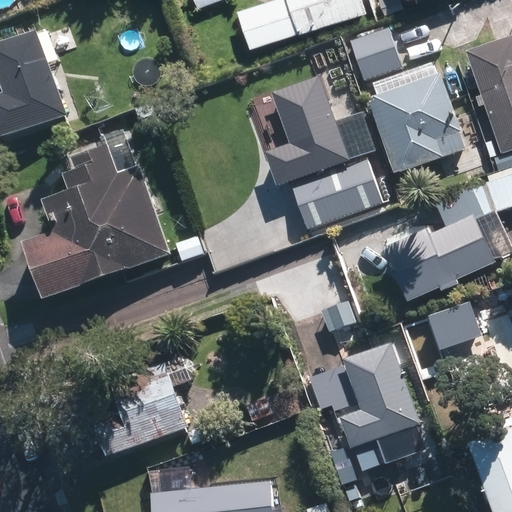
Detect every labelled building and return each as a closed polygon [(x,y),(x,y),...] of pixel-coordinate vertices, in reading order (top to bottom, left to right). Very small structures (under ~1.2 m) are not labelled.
[(365,7),(362,0),(275,0),(283,24),(303,18),(305,25),(365,7)] [(66,111),(38,31),(0,43),(0,52),(14,93),(0,97),(0,115),(6,131),(66,111)] [(357,44),(366,68),(396,57),(386,33),(357,44)] [(511,38),(473,52),(506,148),(511,145),(511,38)] [(299,145),(273,154),(282,181),(348,158),(322,80),(282,93),(299,145)] [(427,81),(382,96),(391,126),(384,128),(398,170),(464,148),(446,94),(432,98),(427,81)] [(189,111),(211,101),(204,84),(182,94),(189,111)] [(61,229),(31,240),(50,293),(169,250),(140,169),(120,177),(109,145),(79,156),(83,168),(71,172),(76,188),(50,198),(61,229)] [(511,205),(511,177),(463,195),(472,220),(511,205)] [(306,236),(297,213),(258,229),(267,252),(306,236)] [(417,237),(391,249),(412,294),(492,257),(475,219),(421,244),(417,237)] [(360,325),(350,303),(321,316),(331,339),(360,325)] [(369,412),(348,419),(356,443),(419,422),(395,350),(353,364),(369,412)] [(343,369),(315,378),(324,403),(351,394),(343,369)] [(190,427),(177,393),(130,411),(143,444),(190,427)] [(511,511),(511,432),(478,444),(501,511),(511,511)] [(272,511),(270,484),(161,494),(162,511),(272,511)]
